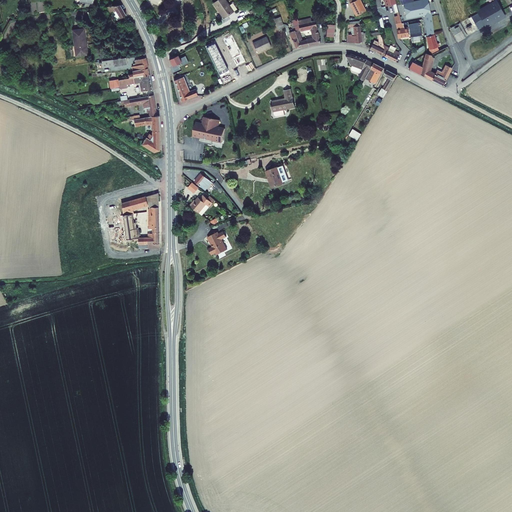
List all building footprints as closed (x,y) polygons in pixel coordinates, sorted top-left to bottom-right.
[(222,0),(218,3),(228,18),(238,11),(234,5),(230,0),(222,0)] [(349,0),(356,13),(366,8),(361,0),(349,0)] [(429,0),(399,0),(400,4),(404,3),(406,18),(424,15),(427,33),(435,32),(430,3),(429,0)] [(383,1),(376,3),(378,17),(379,22),(387,20),(386,17),(384,17),(382,8),(385,8),(383,1)] [(479,14),(486,27),(505,17),(498,3),(479,14)] [(103,7),(103,12),(118,11),(123,18),(129,15),(123,5),(116,6),(103,7)] [(251,8),(253,14),(259,11),(256,6),(251,8)] [(399,28),(401,38),(410,36),(409,26),(406,27),(405,24),(404,25),(401,12),(399,12),(400,15),(396,16),(399,28)] [(303,41),(305,46),(320,43),(316,20),(313,21),(312,17),(303,18),(303,17),(300,17),(301,23),(297,24),(298,30),(299,30),(311,27),(314,38),(303,41)] [(281,18),(275,21),(280,31),(286,29),(285,26),(284,24),(281,18)] [(292,36),(296,49),(302,47),(297,34),(296,31),(297,31),(293,21),(290,22),(292,28),(289,29),(288,25),(284,24),(285,26),(286,29),(288,36),(291,35),(292,36)] [(412,33),(412,39),(423,38),(420,22),(409,24),(412,33)] [(327,24),(327,36),(334,36),(335,25),(327,24)] [(362,43),(362,35),(362,24),(355,24),(355,34),(348,34),(347,43),(362,43)] [(460,24),(452,29),(460,42),(468,38),(460,24)] [(74,30),(77,56),(89,55),(87,33),(86,33),(86,28),(74,30)] [(297,34),(302,47),(305,46),(303,41),(299,30),(298,30),(297,31),(296,31),(297,34)] [(374,39),(370,48),(382,53),(384,47),(384,43),(382,35),(381,30),(371,32),(372,35),(378,34),(379,42),(374,39)] [(429,35),(432,48),(439,46),(436,33),(429,35)] [(253,43),(257,52),(264,49),(265,51),(272,48),(268,37),(253,43)] [(382,53),(385,55),(396,61),(400,52),(395,49),(390,46),(384,43),(384,47),(382,53)] [(200,44),(191,49),(192,53),(202,48),(200,44)] [(171,59),(173,66),(181,62),(183,61),(181,58),(192,53),(191,49),(171,59)] [(445,73),(439,70),(436,74),(430,70),(435,54),(428,52),(424,66),(414,61),(409,67),(444,85),(455,70),(449,67),(445,73)] [(358,77),(364,80),(374,63),(352,53),(346,53),(350,65),(352,65),(350,68),(351,70),(360,73),(358,77)] [(125,57),(95,62),(95,63),(101,62),(101,66),(126,62),(125,57)] [(135,70),(137,70),(149,68),(146,57),(136,59),(137,66),(133,66),(134,70),(135,70)] [(375,70),(381,74),(384,68),(374,63),(364,80),(362,84),(365,85),(375,70)] [(130,74),(131,77),(150,74),(149,68),(137,70),(135,70),(134,70),(135,73),(130,74)] [(380,91),(385,94),(397,75),(387,70),(384,75),(389,77),(380,91)] [(120,79),(120,85),(128,84),(141,81),(141,83),(152,81),(150,74),(131,77),(120,79)] [(176,82),(183,101),(199,95),(197,90),(192,92),(191,89),(189,89),(187,84),(189,83),(188,80),(186,81),(185,78),(176,82)] [(119,79),(111,80),(112,88),(121,87),(120,85),(120,79),(119,79)] [(143,91),(154,89),(152,81),(141,83),(142,84),(143,91)] [(270,101),(273,111),(282,109),(294,107),(290,89),(284,90),(286,98),(270,101)] [(125,99),(126,105),(146,102),(147,106),(149,106),(150,112),(151,112),(158,111),(155,94),(125,99)] [(370,102),(373,104),(375,102),(378,97),(374,94),(370,102)] [(135,119),(137,127),(152,125),(153,132),(155,131),(155,136),(151,133),(143,145),(155,152),(160,151),(162,151),(161,115),(159,115),(152,116),(135,119)] [(196,121),(193,136),(201,137),(200,141),(212,143),(212,145),(218,146),(218,142),(223,143),(225,127),(219,126),(220,118),(203,115),(203,121),(196,121)] [(278,166),(283,181),(288,180),(282,165),(278,166)] [(266,171),(271,187),(284,182),(283,181),(278,166),(266,171)] [(194,182),(204,190),(206,187),(207,188),(212,182),(201,173),(194,182)] [(211,191),(213,195),(219,190),(216,186),(211,191)] [(124,229),(125,237),(133,237),(132,227),(130,213),(129,213),(128,209),(147,204),(147,202),(151,201),(151,206),(147,206),(147,217),(151,217),(151,220),(147,220),(147,228),(151,228),(151,231),(159,231),(158,193),(122,204),(124,229)] [(189,205),(199,213),(207,203),(210,205),(213,202),(203,194),(200,198),(198,196),(193,203),(192,202),(189,205)] [(118,230),(119,244),(136,244),(135,237),(133,237),(125,237),(124,229),(118,230)] [(159,248),(159,243),(159,231),(151,231),(151,237),(138,237),(135,237),(136,244),(142,243),(142,249),(159,248)] [(217,255),(227,249),(222,239),(226,236),(224,231),(219,234),(218,231),(207,237),(213,246),(209,249),(212,254),(216,252),(217,255)] [(131,246),(120,247),(121,255),(132,253),(131,246)]
